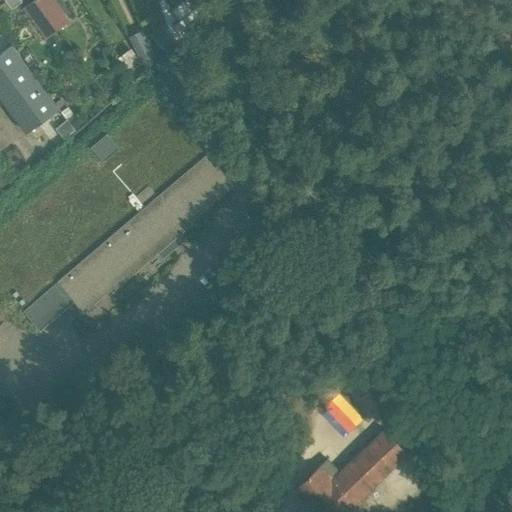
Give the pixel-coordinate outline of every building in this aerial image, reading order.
[(47,37),(54,32),(58,29),(36,0),(33,0),(24,7),(47,37)] [(70,20),(54,0),(36,0),(58,29),(70,20)] [(179,0),(171,7),(164,0),(159,0),(159,1),(166,21),(171,29),(169,31),(179,44),(211,17),(201,2),(195,7),(188,0),(179,0)] [(168,54),(179,44),(169,31),(171,29),(166,21),(150,32),(168,54)] [(144,64),(155,58),(144,35),(133,40),(144,64)] [(32,72),(23,60),(12,44),(0,52),(0,95),(27,133),(59,109),(32,72)] [(129,73),(143,63),(132,48),(118,58),(129,73)] [(30,54),(23,60),(32,72),(39,67),(30,54)] [(25,310),(59,282),(84,312),(114,286),(116,288),(195,220),(194,218),(234,184),(209,155),(213,151),(160,89),(0,225),(0,298),(9,291),(25,310)] [(64,139),(76,130),(67,119),(56,129),(64,139)] [(26,167),(18,174),(21,178),(30,172),(26,167)] [(0,186),(10,179),(2,168),(0,170),(0,186)] [(319,466),(295,489),(316,511),(362,511),(355,504),(408,453),(385,428),(341,471),(328,458),(319,466)]
